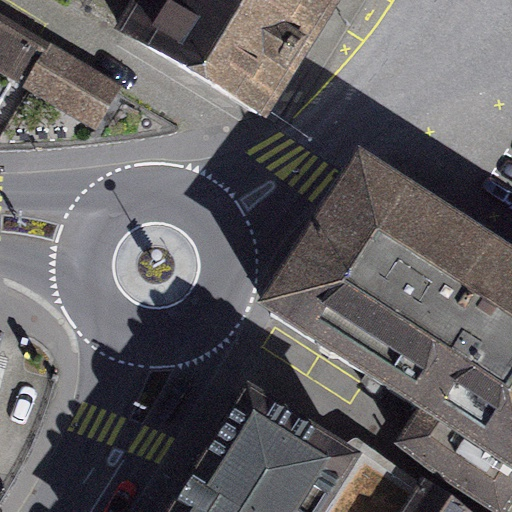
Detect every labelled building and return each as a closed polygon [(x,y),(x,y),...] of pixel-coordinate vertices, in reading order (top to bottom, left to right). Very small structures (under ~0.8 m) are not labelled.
[(139,0),(117,37),(267,127),(344,0),(139,0)] [(50,45),(0,15),(0,101),(10,83),(17,86),(38,51),(44,55),(50,45)] [(123,89),(50,45),(44,55),(23,91),(96,134),(123,89)] [(511,511),(511,253),(360,156),(258,314),(417,418),(394,450),(487,511),(511,511)] [(173,511),(462,511),(354,441),(342,448),(248,390),(173,511)]
